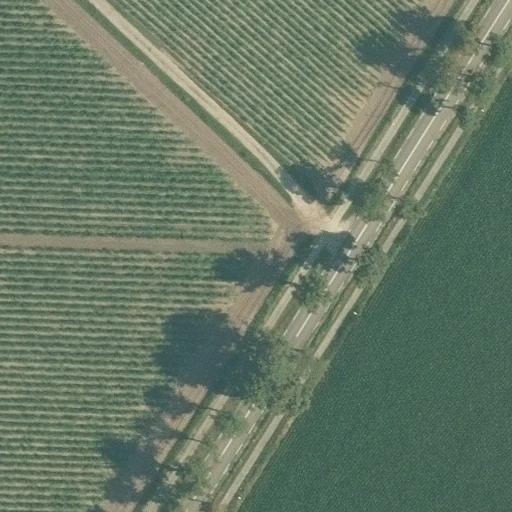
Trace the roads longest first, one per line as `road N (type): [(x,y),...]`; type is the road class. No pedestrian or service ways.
road 1 (secondary): [(184,511),(509,0)]
road 2 (track): [(351,247),(91,0)]
